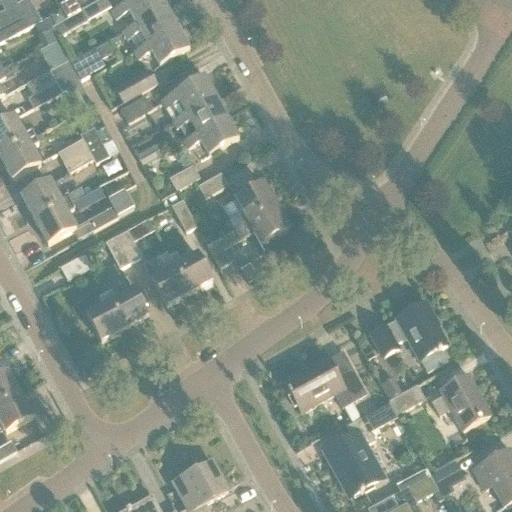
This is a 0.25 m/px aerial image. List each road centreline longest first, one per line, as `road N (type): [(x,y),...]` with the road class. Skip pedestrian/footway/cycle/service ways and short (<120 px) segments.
road 1 (residential): [(379,211),(310,167),(213,0)]
road 2 (residential): [(202,381),(306,306),(350,259),(379,211)]
road 3 (residential): [(379,211),(504,20)]
road 4 (residential): [(100,452),(0,267)]
road 5 (residential): [(511,354),(450,267),(379,211)]
road 6 (residential): [(283,511),(202,381)]
road 7 (residential): [(100,452),(202,381)]
